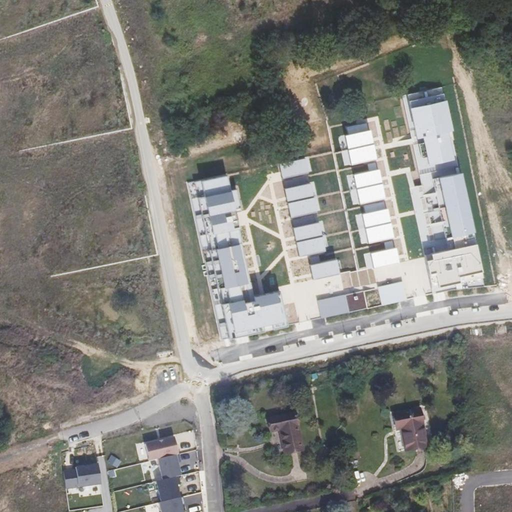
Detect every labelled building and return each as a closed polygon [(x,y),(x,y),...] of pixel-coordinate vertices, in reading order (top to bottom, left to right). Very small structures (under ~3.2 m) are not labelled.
[(317,63),(320,79),(337,76),(334,60),(317,63)] [(421,406),(394,413),(396,426),(401,426),(407,449),(429,444),(421,406)] [(295,412),(269,417),(272,431),(280,429),(285,452),(304,448),(295,412)] [(157,460),(178,455),(173,437),(144,445),(148,462),(157,460)] [(180,462),(179,454),(178,455),(157,460),(162,480),(178,476),(180,476),(177,463),(180,462)] [(100,484),(97,464),(89,465),(83,466),(75,468),(78,487),(100,484)] [(180,484),(178,476),(162,480),(156,482),(161,503),(179,498),(176,485),(180,484)] [(185,505),(183,497),(179,498),(161,503),(159,503),(160,511),(182,511),(181,506),(185,505)]
